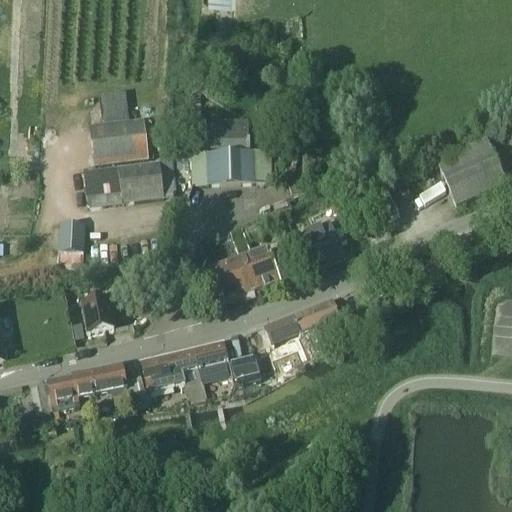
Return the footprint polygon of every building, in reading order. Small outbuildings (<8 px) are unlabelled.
[(190,77),(191,117),(200,117),(200,90),(202,90),(202,77),(190,77)] [(87,131),(91,173),(147,165),(142,125),(87,131)] [(251,126),(192,126),(192,146),(203,146),(204,155),(249,154),(248,141),(251,141),(251,126)] [(485,144),(435,168),(455,211),(505,188),(485,144)] [(268,156),(206,158),(208,190),(270,187),(268,156)] [(190,158),(191,191),(208,190),(206,158),(190,158)] [(84,177),(86,213),(164,201),(159,166),(84,177)] [(356,227),(366,253),(390,243),(380,217),(356,227)] [(345,261),(329,228),(298,243),(314,276),(345,261)] [(58,230),(57,259),(79,259),(80,230),(58,230)] [(229,238),(239,265),(241,265),(253,297),(280,287),(268,257),(251,263),(241,234),(229,238)] [(79,277),(79,259),(57,259),(57,277),(79,277)] [(225,308),(253,297),(241,265),(239,265),(205,278),(214,311),(224,307),(225,308)] [(131,312),(149,310),(147,294),(129,296),(131,312)] [(112,335),(105,300),(94,302),(95,311),(81,314),(87,340),(112,335)] [(335,342),(336,344),(338,349),(344,347),(342,340),(345,338),(331,304),(292,319),(300,339),(312,334),(318,349),(335,342)] [(292,342),(300,339),(292,319),(263,331),(275,361),(296,353),(292,342)] [(81,330),(72,332),(75,346),(79,345),(84,344),(81,330)] [(260,385),(253,362),(232,367),(230,358),(225,359),(222,346),(194,353),(201,385),(217,381),(218,385),(231,382),(233,392),(260,385)] [(205,404),(204,401),(201,385),(194,353),(140,366),(146,394),(143,395),(140,386),(129,389),(134,415),(147,412),(144,398),(178,390),(190,408),(205,404)] [(275,377),(275,376),(268,361),(267,362),(255,366),(262,383),(275,377)] [(52,417),(53,421),(53,423),(59,422),(57,416),(77,412),(75,403),(125,394),(120,370),(71,379),(72,384),(47,389),(53,417),(52,417)] [(30,423),(30,425),(32,435),(51,431),(49,419),(43,390),(30,393),(36,422),(30,423)]
